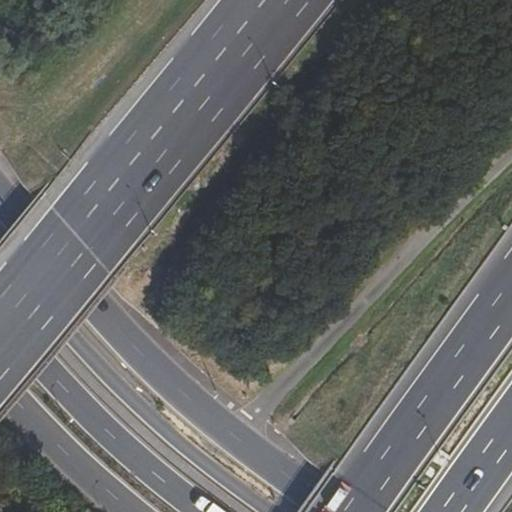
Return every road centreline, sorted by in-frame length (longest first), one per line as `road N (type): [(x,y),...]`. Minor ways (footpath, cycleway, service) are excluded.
road 1 (secondary): [(333,511),(235,438),(130,337),(0,186)]
road 2 (motorway): [(275,0),(0,337)]
road 3 (tertiary): [(0,260),(79,351),(265,511)]
road 4 (primary): [(201,511),(105,433),(0,315)]
road 5 (motorway): [(511,299),(357,511)]
road 6 (primary): [(0,381),(67,457),(132,511)]
